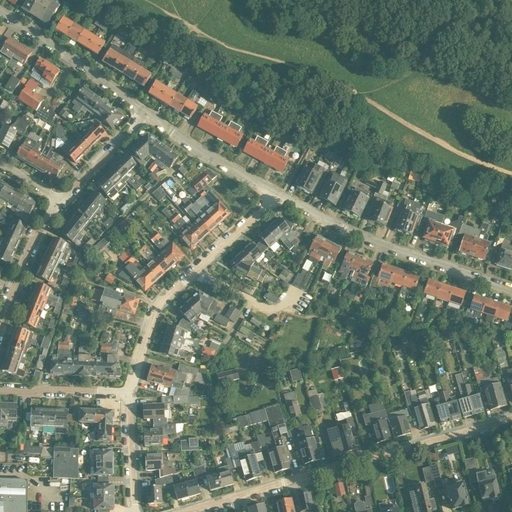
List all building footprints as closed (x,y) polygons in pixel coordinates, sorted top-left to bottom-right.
[(24,0),(27,1),(22,9),(23,10),(22,11),(28,15),(29,14),(38,0),(24,0)] [(38,0),(30,14),(40,20),(51,3),(46,0),(38,0)] [(52,0),(51,3),(40,20),(41,21),(40,22),(46,25),(46,24),(47,25),(58,8),(55,5),(58,0),(57,0),(52,0)] [(56,30),(66,37),(73,25),(63,18),(56,30)] [(66,37),(76,43),(84,31),(73,25),(66,37)] [(76,43),(87,49),(94,37),(84,31),(76,43)] [(142,33),(137,40),(142,43),(147,36),(142,33)] [(94,37),(87,49),(97,55),(105,43),(94,37)] [(6,60),(10,62),(20,46),(9,39),(1,51),(9,56),(6,60)] [(20,46),(10,62),(7,66),(14,70),(19,62),(24,65),(31,53),(20,46)] [(102,62),(112,69),(123,52),(112,46),(109,50),(102,62)] [(146,47),(142,54),(148,58),(152,51),(146,47)] [(112,69),(123,75),(132,58),(123,52),(112,69)] [(133,81),(141,69),(144,64),(133,57),(132,58),(123,75),(133,81)] [(34,73),(41,78),(50,65),(40,59),(32,71),(34,73)] [(50,65),(41,78),(51,85),(59,72),(50,65)] [(168,73),(174,76),(176,71),(171,68),(168,73)] [(141,69),(133,81),(144,88),(151,75),(141,69)] [(174,76),(172,79),(175,81),(177,78),(179,79),(182,75),(176,71),(174,76)] [(5,89),(13,93),(20,82),(12,77),(5,89)] [(156,82),(148,94),(159,101),(166,89),(156,82)] [(18,100),(27,106),(35,94),(26,88),(18,100)] [(77,114),(80,110),(91,94),(83,88),(71,104),(75,106),(72,110),(77,114)] [(166,89),(159,101),(169,107),(176,95),(166,89)] [(199,98),(205,102),(211,92),(205,89),(199,98)] [(35,117),(46,123),(52,110),(43,102),(44,100),(35,94),(27,106),(36,112),(39,109),(39,110),(35,117)] [(88,109),(92,112),(100,101),(91,94),(80,110),(84,113),(88,109)] [(169,107),(179,113),(187,101),(176,95),(169,107)] [(220,96),(216,104),(221,107),(225,99),(220,96)] [(96,121),(97,122),(109,107),(106,105),(107,103),(103,100),(101,102),(100,101),(92,112),(97,116),(94,120),(96,121)] [(0,108),(0,111),(4,114),(8,104),(3,101),(0,108)] [(187,101),(179,113),(190,120),(197,107),(187,101)] [(109,107),(97,122),(100,125),(103,121),(110,128),(122,117),(109,107)] [(52,110),(46,123),(50,125),(56,114),(52,110)] [(63,110),(59,115),(66,120),(69,115),(63,110)] [(197,127),(208,132),(217,115),(212,112),(209,118),(203,115),(197,127)] [(0,134),(0,145),(8,149),(15,133),(22,137),(32,119),(26,115),(23,116),(21,119),(19,118),(17,119),(14,124),(11,125),(9,129),(4,127),(0,134)] [(208,132),(218,138),(224,126),(219,124),(223,118),(217,115),(208,132)] [(218,138),(227,143),(237,125),(231,122),(228,129),(224,126),(218,138)] [(57,123),(57,130),(62,135),(66,131),(57,123)] [(79,123),(74,125),(84,135),(80,139),(90,149),(98,141),(88,131),(79,123)] [(95,124),(88,131),(98,141),(105,133),(95,124)] [(237,125),(227,143),(236,148),(242,136),(239,135),(242,128),(237,125)] [(62,135),(57,130),(57,136),(65,144),(60,150),(75,164),(83,156),(68,141),(62,135)] [(147,135),(139,143),(148,154),(152,157),(161,145),(147,135)] [(243,152),(253,157),(263,140),(258,137),(254,143),(249,140),(243,152)] [(16,157),(25,162),(36,143),(27,138),(23,145),(16,157)] [(72,138),(68,141),(83,156),(90,149),(80,139),(77,142),(72,138)] [(253,157),(263,162),(269,151),(265,149),(268,142),(263,140),(253,157)] [(36,143),(25,162),(34,168),(41,155),(37,153),(40,146),(36,143)] [(139,143),(131,151),(141,161),(148,154),(139,143)] [(342,143),(340,148),(350,153),(353,148),(342,143)] [(310,150),(315,152),(318,147),(312,144),(310,150)] [(152,157),(151,158),(155,161),(154,163),(158,166),(169,151),(161,145),(152,157)] [(273,168),(283,150),(277,147),(273,153),(269,151),(263,162),(273,168)] [(41,155),(34,168),(43,173),(50,161),(52,159),(57,151),(51,148),(45,158),(41,155)] [(288,153),(283,150),(273,168),(282,173),(289,160),(285,158),(288,153)] [(50,161),(43,173),(55,180),(62,168),(64,165),(60,163),(64,158),(57,151),(52,159),(50,161)] [(177,158),(169,151),(158,166),(162,169),(164,165),(169,169),(177,158)] [(321,158),(325,160),(329,153),(324,151),(321,158)] [(356,151),(353,157),(362,162),(365,155),(356,151)] [(127,155),(119,163),(132,177),(136,173),(132,170),(136,165),(127,155)] [(332,162),(338,165),(342,159),(336,156),(332,162)] [(295,186),(303,190),(315,166),(308,162),(305,168),(304,168),(295,186)] [(119,163),(111,170),(124,184),(127,181),(137,191),(142,186),(132,177),(119,163)] [(154,163),(148,170),(153,173),(156,169),(158,166),(154,163)] [(315,166),(303,190),(311,194),(320,176),(323,170),(315,166)] [(178,170),(183,176),(187,172),(182,167),(178,170)] [(207,168),(203,172),(211,181),(215,177),(207,168)] [(111,170),(104,178),(114,188),(117,191),(124,184),(111,170)] [(167,175),(165,170),(160,172),(156,174),(158,179),(167,175)] [(203,172),(190,183),(196,190),(193,194),(195,196),(198,193),(223,220),(230,214),(219,203),(219,202),(210,192),(205,186),(211,181),(203,172)] [(319,198),(327,202),(340,176),(332,173),(327,182),(319,198)] [(340,176),(327,202),(335,206),(343,190),(342,189),(347,180),(340,176)] [(104,178),(96,186),(106,195),(111,199),(118,192),(117,191),(114,188),(104,178)] [(377,190),(379,185),(368,180),(366,184),(377,190)] [(375,192),(381,195),(386,184),(381,181),(379,185),(377,190),(375,192)] [(165,183),(161,186),(166,191),(169,188),(165,183)] [(0,205),(5,208),(8,204),(15,191),(6,186),(0,195),(0,205)] [(343,210),(351,214),(362,192),(356,189),(354,193),(352,192),(343,210)] [(12,211),(16,214),(24,197),(15,191),(8,204),(14,207),(12,211)] [(94,192),(88,201),(102,212),(105,208),(101,205),(105,201),(94,192)] [(362,192),(351,214),(359,218),(368,199),(366,198),(367,195),(362,192)] [(208,211),(205,214),(217,226),(223,220),(198,193),(195,196),(200,201),(200,202),(208,211)] [(431,202),(436,204),(439,196),(434,194),(431,202)] [(24,197),(16,214),(15,216),(26,222),(36,204),(24,197)] [(185,198),(182,201),(185,205),(210,232),(217,226),(205,214),(202,217),(185,198)] [(131,207),(136,203),(132,199),(128,203),(131,207)] [(368,221),(376,224),(385,201),(379,199),(377,203),(375,202),(368,221)] [(398,205),(393,218),(396,219),(393,227),(396,228),(395,230),(397,231),(397,232),(400,233),(401,232),(403,233),(413,203),(407,200),(405,201),(403,207),(398,205)] [(88,201),(81,209),(92,217),(95,213),(100,216),(103,213),(102,212),(88,201)] [(385,201),(376,224),(384,227),(392,208),(389,207),(391,203),(385,201)] [(131,207),(128,203),(119,211),(123,215),(131,207)] [(413,203),(403,233),(404,233),(405,235),(408,236),(409,235),(411,236),(413,230),(417,231),(421,218),(417,217),(421,205),(413,203)] [(196,223),(192,226),(204,238),(210,232),(185,205),(182,208),(188,214),(196,223)] [(81,209),(74,217),(85,226),(92,217),(81,209)] [(165,209),(161,212),(168,220),(169,219),(172,216),(165,209)] [(423,222),(428,223),(423,239),(429,241),(430,244),(434,245),(440,227),(444,218),(426,212),(423,222)] [(176,213),(172,216),(197,244),(204,238),(192,226),(188,221),(185,224),(176,213)] [(115,214),(111,218),(115,223),(119,218),(115,214)] [(172,216),(169,219),(179,232),(182,235),(179,237),(191,250),(197,244),(172,216)] [(34,227),(38,220),(34,217),(29,224),(34,227)] [(74,218),(68,226),(83,238),(86,233),(82,230),(85,226),(74,217),(74,218)] [(440,227),(434,245),(439,247),(441,245),(447,248),(448,245),(451,245),(453,237),(457,239),(459,234),(462,225),(464,225),(466,219),(459,217),(457,221),(455,222),(454,222),(452,223),(451,224),(450,225),(449,226),(448,228),(448,230),(440,227)] [(115,223),(111,218),(103,225),(107,230),(115,223)] [(120,223),(126,231),(130,227),(124,219),(120,223)] [(279,219),(273,224),(274,226),(287,241),(292,237),(289,234),(293,225),(287,222),(284,225),(279,219)] [(7,223),(4,228),(22,236),(26,226),(14,221),(11,226),(7,223)] [(266,231),(276,242),(279,239),(289,251),(293,247),(289,244),(287,241),(274,226),(273,224),(266,231)] [(480,231),(471,256),(477,258),(477,260),(481,261),(482,260),(484,261),(483,263),(488,265),(496,244),(490,242),(489,244),(486,243),(488,237),(485,235),(488,226),(482,224),(480,231)] [(464,225),(462,225),(459,234),(464,236),(459,252),(461,253),(461,254),(464,255),(465,254),(471,256),(480,231),(464,225)] [(68,226),(61,234),(72,243),(76,238),(80,241),(83,238),(68,226)] [(7,236),(5,240),(17,246),(22,236),(4,228),(2,233),(7,236)] [(94,232),(100,237),(104,233),(97,228),(94,232)] [(261,241),(258,244),(265,252),(269,248),(273,252),(280,246),(276,242),(266,231),(259,238),(261,241)] [(155,232),(152,235),(158,241),(161,238),(155,232)] [(162,253),(159,256),(170,268),(177,262),(160,243),(158,241),(152,235),(148,239),(153,244),(153,243),(162,253)] [(105,247),(110,242),(105,237),(100,242),(105,247)] [(308,262),(312,263),(316,254),(318,255),(325,241),(316,237),(309,251),(312,253),(309,257),(310,258),(308,262)] [(54,238),(50,248),(67,256),(69,251),(65,249),(67,244),(54,238)] [(1,239),(0,240),(0,249),(13,256),(17,246),(5,240),(1,239)] [(160,243),(177,262),(183,256),(172,244),(171,246),(164,239),(160,243)] [(321,257),(325,260),(333,245),(325,241),(318,255),(316,254),(312,263),(316,266),(318,262),(319,262),(321,257)] [(92,246),(89,242),(82,247),(86,251),(92,246)] [(244,251),(254,262),(265,252),(258,244),(256,246),(253,243),(251,245),(244,251)] [(142,244),(139,247),(164,274),(170,268),(159,256),(156,259),(142,244)] [(507,270),(511,255),(511,247),(502,244),(500,250),(495,264),(497,265),(497,266),(501,268),(501,267),(505,268),(505,269),(507,270)] [(323,265),(321,269),(324,270),(323,272),(325,274),(322,281),(329,284),(337,265),(333,263),(341,249),(333,245),(325,260),(323,265)] [(149,265),(146,268),(157,280),(164,274),(139,247),(136,250),(149,265)] [(50,248),(45,258),(58,264),(60,258),(65,261),(67,256),(50,248)] [(13,256),(0,249),(0,261),(8,265),(13,256)] [(254,274),(259,276),(264,279),(266,274),(261,271),(261,272),(251,266),(254,262),(244,251),(238,256),(249,271),(254,274)] [(126,252),(123,255),(151,286),(157,280),(146,268),(143,271),(126,252)] [(347,276),(349,271),(356,256),(348,252),(341,268),(344,269),(342,274),(340,278),(345,280),(346,276),(347,276)] [(128,268),(119,276),(131,283),(134,281),(145,292),(151,286),(123,255),(119,258),(128,268)] [(78,265),(85,268),(88,261),(86,256),(82,256),(78,265)] [(251,279),(254,274),(249,271),(238,256),(232,262),(233,269),(246,275),(246,276),(251,279)] [(351,282),(354,284),(358,274),(357,274),(364,259),(356,256),(349,271),(354,273),(352,278),(351,282)] [(45,258),(40,267),(57,275),(60,271),(55,269),(58,264),(45,258)] [(358,274),(354,284),(359,286),(361,282),(363,277),(366,278),(373,263),(364,259),(357,274),(358,274)] [(388,288),(389,283),(394,269),(382,265),(380,271),(376,270),(373,278),(368,291),(374,293),(375,290),(383,293),(385,287),(388,288)] [(57,275),(40,267),(36,277),(49,283),(51,278),(55,280),(57,275)] [(298,274),(292,285),(299,288),(308,272),(303,269),(300,275),(298,274)] [(389,283),(403,288),(407,274),(394,269),(389,283)] [(290,274),(284,270),(280,275),(286,279),(290,274)] [(308,272),(299,288),(306,291),(314,275),(308,272)] [(66,273),(64,279),(69,281),(72,275),(66,273)] [(407,274),(403,288),(401,292),(413,296),(419,278),(407,274)] [(69,281),(64,279),(61,285),(66,288),(69,281)] [(424,295),(436,299),(440,285),(428,281),(424,295)] [(37,284),(33,294),(53,302),(57,304),(59,298),(48,294),(50,289),(37,284)] [(436,299),(448,303),(453,289),(440,285),(436,299)] [(267,291),(277,298),(281,294),(270,286),(267,291)] [(348,298),(352,289),(347,287),(343,297),(348,298)] [(352,289),(348,298),(353,301),(356,295),(353,294),(354,291),(352,290),(352,289)] [(453,289),(448,303),(460,307),(465,293),(453,289)] [(94,290),(92,295),(95,296),(100,297),(107,299),(108,294),(106,294),(102,293),(94,290)] [(107,290),(106,294),(108,294),(107,299),(109,300),(136,308),(139,300),(107,290)] [(198,292),(193,297),(203,309),(206,310),(218,315),(221,310),(216,308),(217,306),(213,300),(198,292)] [(33,294),(29,304),(42,309),(45,304),(51,307),(53,302),(33,294)] [(92,295),(90,300),(93,301),(104,305),(105,305),(107,299),(100,297),(95,296),(92,295)] [(193,297),(186,304),(196,315),(200,312),(201,313),(205,315),(215,320),(214,321),(226,327),(229,320),(218,315),(206,310),(203,309),(193,297)] [(470,310),(482,314),(486,301),(474,297),(470,310)] [(104,305),(101,313),(115,317),(117,311),(134,316),(136,308),(109,300),(107,299),(105,305),(104,305)] [(482,314),(494,319),(499,305),(486,301),(482,314)] [(419,310),(424,312),(427,304),(421,302),(419,310)] [(29,304),(25,314),(39,319),(42,309),(29,304)] [(185,305),(179,311),(185,317),(179,322),(184,325),(187,327),(189,324),(195,332),(199,328),(192,321),(197,317),(196,315),(186,304),(185,305)] [(499,305),(494,319),(506,323),(511,309),(499,305)] [(234,323),(240,312),(235,309),(229,320),(234,323)] [(452,313),(450,321),(456,323),(458,315),(452,313)] [(25,314),(22,324),(35,329),(37,324),(38,325),(43,324),(44,321),(39,319),(25,314)] [(405,319),(402,328),(408,330),(411,321),(405,319)] [(168,326),(166,334),(194,343),(195,341),(183,337),(185,331),(183,331),(184,325),(179,322),(177,329),(168,326)] [(238,332),(246,336),(249,331),(242,326),(238,332)] [(16,328),(12,339),(25,343),(29,345),(34,346),(36,342),(31,340),(33,334),(16,328)] [(438,333),(440,342),(451,340),(448,330),(438,333)] [(166,334),(162,345),(177,349),(178,344),(183,346),(186,347),(187,345),(193,347),(194,343),(166,334)] [(413,335),(408,337),(413,352),(417,351),(413,335)] [(421,335),(414,338),(417,346),(424,343),(421,335)] [(9,341),(7,347),(9,348),(9,350),(22,354),(25,355),(27,350),(28,350),(29,345),(25,343),(12,339),(11,342),(9,341)] [(349,342),(351,350),(362,347),(360,339),(349,342)] [(401,340),(393,342),(394,352),(403,350),(401,340)] [(52,355),(51,374),(62,375),(63,343),(58,342),(58,355),(52,355)] [(63,343),(62,375),(72,375),(72,376),(73,360),(68,360),(68,355),(69,343),(63,343)] [(73,360),(72,376),(83,376),(85,344),(79,343),(78,361),(73,360)] [(94,377),(95,361),(89,361),(90,344),(85,344),(83,376),(94,377)] [(95,361),(94,377),(105,377),(106,345),(101,345),(100,362),(95,361)] [(106,345),(105,377),(115,378),(115,377),(120,377),(120,368),(116,368),(117,357),(110,357),(111,345),(106,345)] [(162,345),(160,354),(176,359),(176,357),(185,360),(186,356),(187,353),(177,349),(162,345)] [(500,348),(494,350),(498,365),(504,363),(500,348)] [(476,349),(467,351),(472,367),(477,383),(482,382),(490,380),(485,364),(481,365),(476,349)] [(9,350),(5,360),(18,365),(22,366),(26,355),(25,355),(22,354),(9,350)] [(39,360),(45,362),(48,352),(47,351),(42,350),(39,360)] [(467,351),(459,354),(464,370),(472,367),(467,351)] [(5,360),(2,371),(15,376),(15,375),(23,378),(25,372),(21,371),(22,366),(18,365),(5,360)] [(36,366),(42,368),(45,362),(38,360),(36,366)] [(177,371),(196,376),(198,370),(179,365),(177,371)] [(152,366),(150,374),(184,383),(186,376),(175,373),(175,372),(152,366)] [(338,369),(331,371),(334,382),(341,380),(338,369)] [(32,378),(38,380),(41,373),(35,370),(32,378)] [(230,372),(216,375),(218,386),(233,382),(239,380),(236,370),(230,372)] [(473,415),(465,385),(461,373),(455,375),(462,400),(458,401),(463,418),(473,415)] [(175,389),(173,397),(180,397),(182,389),(184,383),(150,374),(148,382),(171,389),(171,387),(175,389)] [(490,380),(482,382),(484,388),(483,388),(490,411),(506,406),(500,384),(499,384),(497,377),(490,380)] [(250,379),(237,383),(240,391),(252,387),(250,379)] [(445,382),(440,384),(442,392),(451,421),(461,419),(456,401),(451,403),(445,382)] [(469,384),(465,385),(473,415),(483,412),(479,395),(473,397),(469,384)] [(182,389),(180,397),(188,396),(190,391),(182,389)] [(424,390),(417,393),(417,395),(427,428),(435,426),(427,399),(431,398),(428,390),(424,391),(424,390)] [(409,391),(403,392),(408,409),(413,408),(420,430),(427,428),(417,395),(411,397),(409,391)] [(439,398),(434,400),(441,424),(451,421),(442,392),(437,393),(439,398)] [(180,397),(173,397),(173,405),(188,404),(193,404),(192,396),(188,396),(180,397)] [(317,396),(308,398),(312,412),(321,409),(317,396)] [(295,398),(285,401),(290,420),(294,419),(300,417),(301,417),(295,398)] [(373,433),(368,435),(371,445),(376,443),(391,439),(385,419),(387,418),(385,412),(384,412),(381,401),(368,405),(370,413),(362,416),(365,426),(370,424),(373,433)] [(0,444),(6,445),(7,418),(16,418),(16,405),(0,404),(0,444)] [(143,405),(144,421),(164,421),(164,412),(168,411),(167,404),(143,405)] [(270,429),(272,437),(282,471),(290,469),(290,468),(292,468),(289,459),(287,459),(278,427),(284,425),(279,406),(264,410),(267,421),(270,429)] [(30,433),(43,433),(44,409),(38,409),(37,408),(34,408),(33,409),(31,409),(30,433)] [(43,433),(55,434),(56,410),(54,410),(53,409),(50,409),(49,410),(44,409),(43,433)] [(56,410),(55,434),(65,434),(65,429),(67,429),(67,423),(67,415),(68,411),(66,410),(65,409),(62,409),(61,410),(56,410)] [(387,414),(394,438),(410,433),(405,416),(408,416),(406,409),(387,414)] [(79,423),(96,424),(96,411),(80,410),(79,423)] [(252,425),(267,421),(264,410),(249,414),(252,425)] [(103,424),(103,426),(112,427),(112,412),(96,411),(96,424),(103,424)] [(244,427),(252,425),(249,414),(241,416),(244,427)] [(300,417),(294,419),(299,435),(297,435),(299,442),(298,443),(304,464),(312,462),(304,433),(302,428),(300,417)] [(237,418),(222,423),(224,429),(239,425),(237,418)] [(349,426),(338,429),(345,453),(355,450),(352,436),(357,434),(353,418),(347,420),(349,426)] [(322,419),(315,421),(320,437),(326,458),(336,455),(340,454),(339,448),(335,449),(330,434),(326,435),(322,419)] [(112,427),(103,426),(102,432),(94,432),(94,442),(111,443),(112,427)] [(309,426),(302,428),(304,433),(312,462),(320,460),(313,438),(309,426)] [(162,429),(144,430),(145,447),(162,446),(162,429)] [(256,436),(258,442),(260,448),(267,446),(272,464),(269,465),(272,473),(274,472),(274,473),(282,471),(272,437),(265,439),(264,434),(256,436)] [(198,439),(188,439),(188,441),(181,441),(181,451),(198,451),(198,439)] [(30,443),(24,442),(24,454),(41,454),(41,448),(30,447),(30,443)] [(234,442),(228,444),(232,458),(233,460),(239,458),(246,481),(253,479),(245,452),(244,448),(237,450),(234,442)] [(253,450),(245,452),(253,479),(261,477),(255,455),(261,453),(260,448),(258,442),(251,444),(253,450)] [(53,459),(53,478),(77,480),(78,449),(41,448),(41,454),(40,458),(53,459)] [(93,460),(90,460),(90,464),(93,464),(112,463),(112,458),(113,457),(113,454),(112,453),(112,451),(93,452),(93,460)] [(161,454),(145,455),(146,471),(161,470),(161,478),(176,474),(175,468),(168,468),(168,459),(178,458),(178,452),(161,453),(161,454)] [(232,458),(226,460),(229,471),(235,469),(233,460),(232,458)] [(463,461),(469,484),(478,482),(482,500),(490,498),(490,500),(492,500),(492,502),(498,500),(497,498),(499,498),(494,477),(485,479),(484,474),(478,475),(474,458),(463,461)] [(201,461),(196,463),(198,468),(199,468),(202,479),(206,478),(210,491),(222,488),(218,474),(206,478),(201,461)] [(93,464),(90,464),(90,467),(93,467),(94,476),(112,476),(112,474),(113,473),(113,470),(112,469),(112,463),(93,464)] [(437,465),(429,467),(433,481),(441,479),(437,465)] [(429,467),(421,469),(425,484),(433,481),(429,467)] [(196,480),(185,484),(189,498),(200,494),(196,481),(202,479),(199,468),(198,468),(193,470),(196,480)] [(378,470),(371,472),(373,478),(380,476),(378,470)] [(229,471),(218,474),(222,488),(233,485),(229,471)] [(395,476),(398,490),(406,488),(402,474),(395,476)] [(166,477),(160,478),(155,480),(157,487),(147,488),(148,505),(161,504),(161,489),(168,486),(166,477)] [(433,481),(435,488),(445,485),(452,511),(460,508),(460,511),(464,511),(469,510),(468,506),(469,506),(462,484),(462,485),(460,481),(452,483),(451,478),(442,481),(441,479),(433,481)] [(0,511),(27,511),(27,505),(28,481),(0,480),(0,511)] [(189,498),(185,484),(173,487),(177,501),(189,498)] [(342,484),(334,486),(337,498),(345,496),(342,484)] [(94,494),(89,494),(90,498),(94,498),(113,498),(112,492),(113,491),(113,488),(112,487),(112,486),(94,486),(94,494)] [(430,511),(431,511),(436,511),(433,500),(428,501),(427,494),(426,495),(425,486),(409,490),(410,494),(410,495),(413,511),(430,511)] [(297,496),(300,511),(306,511),(313,509),(310,493),(297,496)] [(375,508),(373,495),(364,497),(366,503),(362,504),(361,502),(357,503),(356,505),(355,505),(356,511),(372,511),(372,508),(375,508)] [(94,498),(90,498),(90,511),(113,510),(113,508),(114,507),(114,505),(113,504),(113,498),(94,498)] [(285,500),(283,501),(286,511),(293,511),(291,499),(289,499),(289,498),(285,499),(285,500)] [(286,511),(283,501),(282,501),(281,500),(278,501),(277,502),(276,502),(278,511),(286,511)] [(396,511),(396,510),(387,511),(386,507),(385,507),(384,503),(377,504),(379,511),(396,511)]
